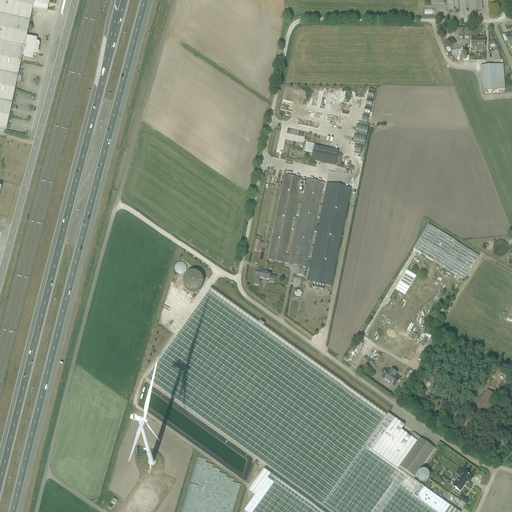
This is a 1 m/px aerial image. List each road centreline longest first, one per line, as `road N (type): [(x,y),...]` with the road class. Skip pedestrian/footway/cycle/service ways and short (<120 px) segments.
road 1 (unclassified): [(497,467),(473,461),(244,297),(236,281),(290,29),(326,19),(511,20)]
road 2 (unclassified): [(35,511),(172,0)]
road 3 (motorway): [(15,511),(145,0)]
road 4 (motorway): [(120,0),(0,473)]
road 5 (unclassified): [(0,277),(74,0)]
road 6 (unknown): [(262,161),(357,180),(358,161),(340,140),(270,122)]
road 7 (track): [(236,281),(115,201)]
